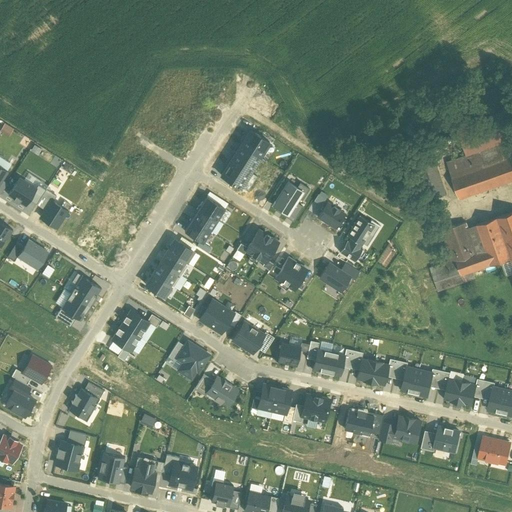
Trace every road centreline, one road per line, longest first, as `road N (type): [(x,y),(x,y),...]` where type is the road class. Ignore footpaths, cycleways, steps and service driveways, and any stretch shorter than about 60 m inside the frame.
road 1 (residential): [(511,429),(258,371),(121,283)]
road 2 (residential): [(39,438),(32,477),(179,511)]
road 3 (residential): [(121,283),(68,367),(39,438)]
road 4 (residential): [(315,250),(191,172)]
road 5 (residential): [(0,206),(121,283)]
road 6 (residential): [(191,172),(121,283)]
